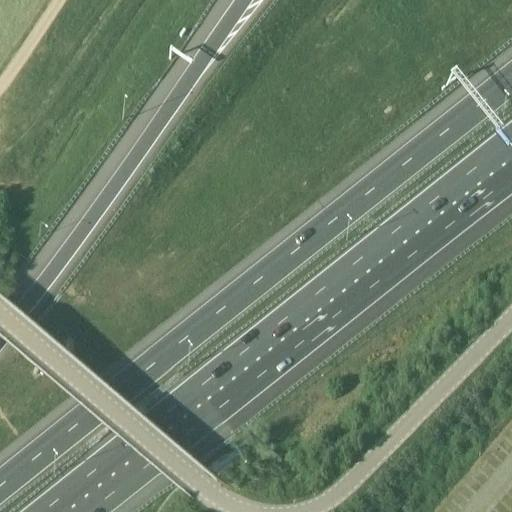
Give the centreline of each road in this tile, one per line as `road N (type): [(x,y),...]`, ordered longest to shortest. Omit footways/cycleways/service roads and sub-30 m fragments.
road 1 (motorway): [(511,82),(0,489)]
road 2 (motorway): [(54,511),(511,147)]
road 3 (motorway): [(244,0),(0,334)]
road 4 (unclassified): [(311,511),(511,323)]
road 5 (unclassified): [(194,483),(0,315)]
